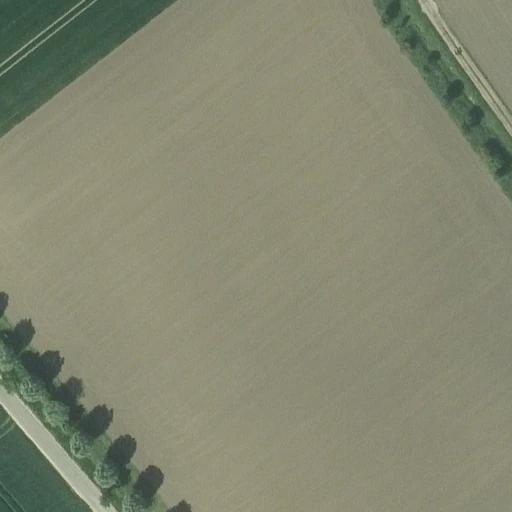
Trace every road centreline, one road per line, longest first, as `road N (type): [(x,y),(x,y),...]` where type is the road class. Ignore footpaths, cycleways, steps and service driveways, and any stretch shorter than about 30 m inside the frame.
road 1 (track): [(0,387),(105,511)]
road 2 (track): [(423,0),(511,126)]
